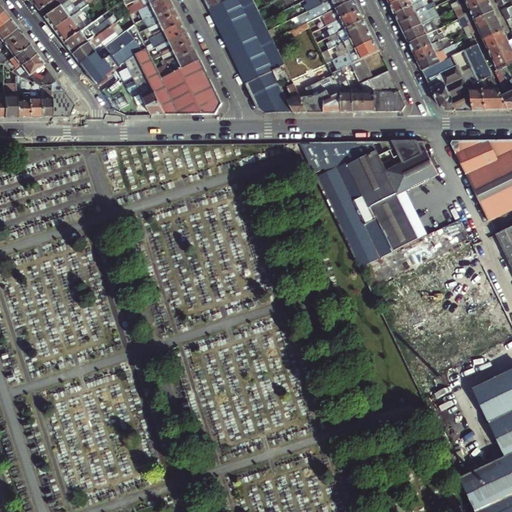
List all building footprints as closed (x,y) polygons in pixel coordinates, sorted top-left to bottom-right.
[(33,0),(41,11),(52,2),(57,9),(62,5),(67,0),(66,0),(33,0)] [(144,8),(160,0),(139,0),(140,2),(136,4),(137,5),(128,9),(129,11),(131,14),(140,10),(144,8)] [(144,19),(174,4),(171,0),(160,0),(144,8),(146,12),(141,14),(144,19)] [(288,101),(283,91),(279,84),(273,71),(285,65),(275,44),(273,40),(268,31),(263,21),(253,0),(252,0),(228,0),(210,9),(258,109),(265,114),(294,113),(288,101)] [(331,0),(306,0),(303,2),(308,12),(331,0)] [(329,13),(354,0),(331,0),(308,12),(307,12),(309,17),(311,16),(327,9),(329,13)] [(332,25),(360,11),(355,0),(354,0),(329,13),(324,15),(326,20),(315,25),(318,31),(332,25)] [(399,0),(390,5),(395,14),(422,1),(424,0),(399,0)] [(489,0),(466,0),(465,1),(470,11),(490,2),(489,0)] [(56,30),(82,10),(88,5),(85,1),(68,13),(62,5),(57,9),(46,17),(56,30)] [(422,1),(395,14),(400,24),(427,11),(422,1)] [(470,11),(474,21),(495,11),(490,2),(470,11)] [(178,13),(174,4),(144,19),(148,28),(178,13)] [(118,11),(122,17),(129,11),(128,9),(126,5),(118,11)] [(427,11),(400,24),(405,34),(432,21),(440,17),(435,7),(427,11)] [(506,9),(506,8),(502,10),(507,20),(511,18),(506,9)] [(324,15),(329,13),(327,9),(311,16),(313,20),(324,15)] [(0,24),(9,18),(3,10),(0,11),(0,24)] [(84,12),(82,10),(56,30),(66,43),(81,31),(76,25),(77,20),(76,18),(84,12)] [(365,20),(360,11),(332,25),(335,29),(320,36),(323,41),(332,37),(340,33),(365,20)] [(474,21),(479,31),(499,21),(495,11),(474,21)] [(85,15),(84,12),(76,18),(77,20),(76,25),(81,31),(86,28),(80,19),(85,15)] [(472,22),(467,12),(464,14),(465,17),(468,24),(472,22)] [(183,23),(178,13),(148,28),(153,37),(183,23)] [(74,54),(111,25),(117,20),(113,15),(92,31),(88,26),(86,28),(81,31),(66,43),(74,54)] [(465,17),(459,20),(464,29),(470,27),(468,24),(465,17)] [(17,28),(9,18),(0,24),(0,38),(1,40),(17,28)] [(343,43),(370,30),(365,20),(340,33),(342,37),(334,41),(327,44),(330,50),(343,43)] [(405,34),(410,44),(434,32),(437,31),(432,21),(405,34)] [(499,21),(479,31),(484,41),(504,31),(499,21)] [(107,76),(126,62),(136,55),(148,49),(144,41),(135,23),(106,45),(91,56),(97,62),(86,70),(97,85),(108,76),(107,76)] [(187,32),(183,23),(153,37),(157,46),(187,32)] [(309,27),(307,23),(278,38),(273,40),(275,44),(309,27)] [(74,54),(81,64),(91,56),(106,45),(103,41),(115,31),(111,25),(74,54)] [(318,31),(320,36),(335,29),(332,25),(318,31)] [(473,33),(470,27),(464,29),(468,39),(474,36),(473,33)] [(0,53),(2,52),(23,36),(17,28),(1,40),(0,40),(0,53)] [(278,38),(274,28),(268,31),(273,40),(278,38)] [(348,53),(375,40),(370,30),(343,43),(345,48),(337,52),(340,57),(348,53)] [(504,31),(484,41),(489,51),(509,41),(504,31)] [(174,50),(192,41),(187,32),(157,46),(162,56),(174,50)] [(434,32),(410,44),(414,54),(442,40),(445,38),(442,33),(439,34),(436,36),(434,32)] [(476,32),(473,33),(474,36),(478,44),(481,42),(476,32)] [(342,37),(340,33),(332,37),(334,41),(342,37)] [(29,45),(23,36),(2,52),(8,60),(13,56),(29,45)] [(511,39),(509,41),(489,51),(493,60),(511,51),(511,39)] [(380,50),(375,40),(348,53),(350,59),(343,62),(345,67),(350,65),(363,59),(380,50)] [(442,40),(414,54),(419,63),(453,46),(451,42),(448,43),(444,45),(445,46),(442,47),(440,44),(443,42),(442,40)] [(178,59),(196,50),(192,41),(174,50),(175,54),(164,59),(166,65),(178,59)] [(36,54),(29,45),(13,56),(16,60),(10,65),(14,70),(36,54)] [(499,89),(482,53),(478,45),(464,51),(473,68),(476,76),(486,111),(509,110),(499,89)] [(453,46),(419,63),(423,71),(436,65),(453,57),(457,55),(453,46)] [(148,49),(136,55),(166,115),(215,114),(222,103),(201,60),(171,74),(162,79),(148,49)] [(175,54),(174,50),(162,56),(164,59),(175,54)] [(201,60),(196,50),(178,59),(180,63),(168,69),(171,74),(201,60)] [(327,64),(332,61),(327,51),(322,54),(327,64)] [(511,51),(493,60),(498,71),(506,67),(511,64),(511,51)] [(32,76),(45,67),(36,54),(14,70),(12,71),(16,74),(29,83),(34,87),(40,91),(50,85),(56,81),(48,70),(41,76),(40,79),(43,84),(40,86),(32,76)] [(166,115),(136,55),(126,62),(126,63),(152,115),(166,115)] [(91,56),(81,64),(86,70),(97,62),(91,56)] [(166,65),(168,69),(180,63),(178,59),(166,65)] [(354,71),(366,66),(363,59),(350,65),(354,71)] [(3,117),(16,117),(16,92),(16,82),(16,74),(12,71),(2,64),(2,67),(3,99),(3,117)] [(293,98),(288,101),(294,113),(308,113),(298,93),(285,65),(273,71),(279,84),(288,80),(291,87),(288,88),(293,98)] [(342,69),(347,81),(356,77),(354,71),(350,65),(345,67),(342,69)] [(447,111),(454,111),(453,100),(440,74),(436,65),(423,71),(441,107),(447,111)] [(369,71),(366,66),(354,71),(356,77),(369,71)] [(453,100),(454,111),(486,111),(476,76),(465,81),(461,74),(457,66),(440,74),(453,100)] [(503,87),(499,89),(509,110),(511,110),(511,78),(506,67),(498,71),(495,72),(503,87)] [(461,74),(465,81),(476,76),(473,68),(461,74)] [(341,93),(341,113),(353,112),(353,93),(347,81),(342,69),(336,72),(343,87),(339,89),(341,93)] [(374,91),(399,90),(389,70),(373,79),(369,80),(374,91)] [(373,79),(369,71),(356,77),(359,81),(360,85),(369,80),(373,79)] [(343,87),(336,72),(332,74),(333,76),(339,89),(343,87)] [(29,117),(29,97),(29,87),(29,83),(16,74),(16,82),(21,82),(21,92),(16,92),(16,117),(29,117)] [(108,76),(97,85),(98,86),(109,78),(108,76)] [(333,76),(298,93),(308,113),(341,113),(341,93),(339,89),(333,76)] [(356,77),(347,81),(353,93),(357,93),(353,84),(359,81),(356,77)] [(364,92),(364,112),(375,112),(375,92),(374,91),(369,80),(360,85),(361,87),(363,86),(367,93),(364,92)] [(56,81),(50,85),(51,116),(68,116),(74,105),(56,81)] [(353,93),(353,112),(364,112),(364,92),(361,87),(360,85),(359,81),(353,84),(357,93),(353,93)] [(51,116),(50,85),(40,91),(40,117),(51,116)] [(29,117),(40,117),(40,91),(34,87),(34,88),(32,88),(33,97),(29,97),(29,117)] [(288,88),(283,91),(288,101),(293,98),(288,88)] [(400,92),(375,92),(375,112),(402,112),(406,105),(400,92)] [(511,140),(450,141),(490,221),(511,210),(511,140)] [(343,151),(311,166),(361,270),(420,241),(398,196),(439,176),(422,141),(394,141),(401,155),(383,163),(377,151),(372,154),(369,148),(358,148),(345,154),(343,151)] [(345,154),(358,148),(369,148),(366,142),(355,142),(302,144),(311,166),(343,151),(345,154)] [(451,245),(470,236),(464,221),(444,229),(451,245)] [(511,226),(496,235),(511,266),(511,226)] [(511,511),(511,371),(474,390),(506,458),(461,479),(476,511),(511,511)]
